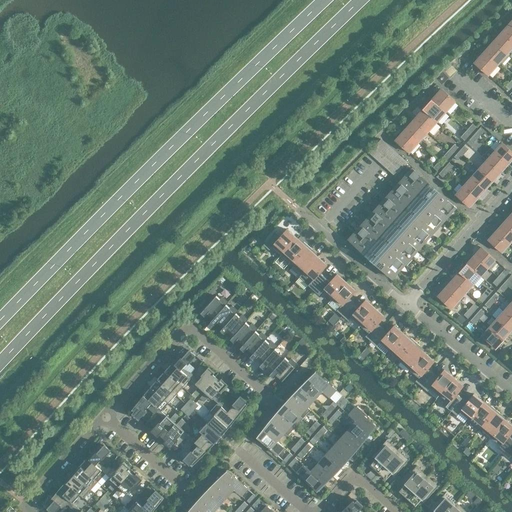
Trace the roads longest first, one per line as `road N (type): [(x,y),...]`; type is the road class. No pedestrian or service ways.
road 1 (trunk): [(0,364),(361,0)]
road 2 (trunk): [(324,0),(0,320)]
road 3 (residential): [(106,417),(184,331),(262,393)]
road 4 (residential): [(407,302),(511,187)]
road 5 (residential): [(407,302),(301,211)]
road 6 (residential): [(511,392),(407,302)]
road 7 (residential): [(34,511),(27,505),(106,417)]
